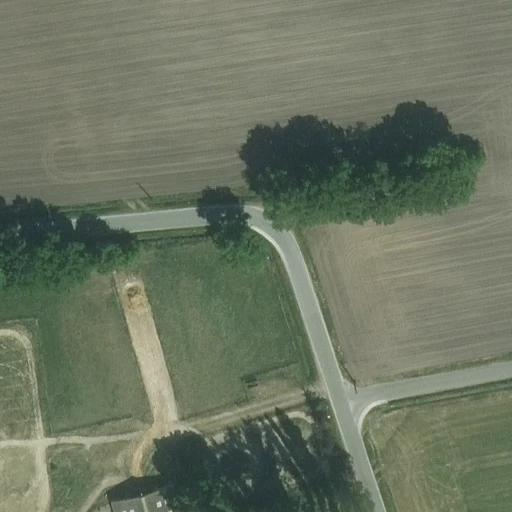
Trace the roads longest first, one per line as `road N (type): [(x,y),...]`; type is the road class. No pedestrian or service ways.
road 1 (unclassified): [(339,400),(289,250),(254,215),(0,232)]
road 2 (unclassified): [(511,369),(339,400)]
